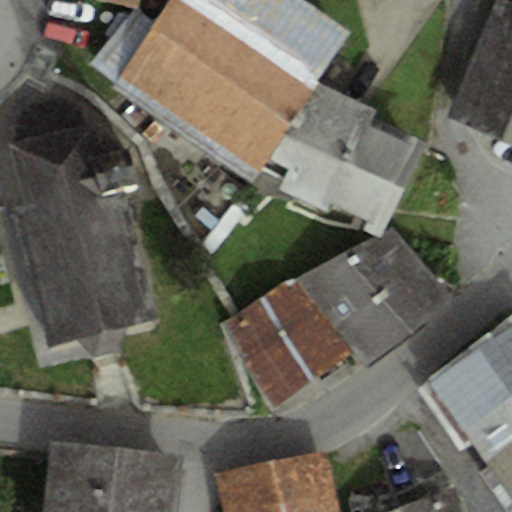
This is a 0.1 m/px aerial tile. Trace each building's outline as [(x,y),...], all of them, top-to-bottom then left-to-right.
[(95,0),(139,9),(140,0),(95,0)] [(307,0),(169,0),(111,88),(253,181),(268,159),(318,83),(353,30),(307,0)] [(511,4),(501,0),(497,0),(446,118),(511,146),(511,4)] [(377,111),(318,83),(268,159),(288,167),(278,192),(327,213),(332,203),(367,218),(361,230),(380,237),(423,151),(366,125),(377,111)] [(82,129),(10,145),(25,207),(16,210),(50,347),(80,340),(93,357),(118,351),(123,330),(156,320),(123,189),(138,184),(130,150),(90,159),(82,129)] [(393,232),(298,276),(294,279),(353,352),(368,368),(457,305),(393,232)] [(353,352),(294,279),(223,322),(244,365),(272,412),(353,352)] [(511,327),(429,385),(511,505),(511,327)] [(177,511),(183,456),(48,443),(41,511),(177,511)] [(339,511),(326,451),(213,475),(221,511),(339,511)] [(459,511),(450,489),(397,510),(398,511),(459,511)]
